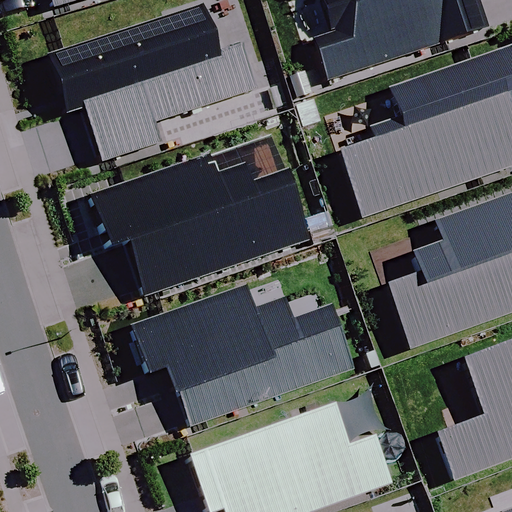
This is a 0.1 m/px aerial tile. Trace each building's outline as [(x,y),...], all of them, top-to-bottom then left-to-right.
[(318,0),(331,35),(314,41),(327,81),(482,28),(472,0),(318,0)] [(199,7),(46,57),(65,114),(82,108),(100,161),(157,143),(150,124),(250,91),(236,49),(215,56),(199,7)] [(339,155),(361,218),(511,165),(511,122),(508,111),(511,109),(511,57),(509,50),(389,91),(399,121),(368,132),(373,144),(339,155)] [(206,158),(89,198),(106,246),(125,240),(145,297),(306,241),(282,174),(247,186),(241,168),(213,177),(206,158)] [(386,288),(408,351),(511,314),(511,195),(433,223),(441,245),(412,256),(419,276),(386,288)] [(166,367),(187,427),(350,370),(329,310),(292,323),(284,301),(252,313),(244,290),(130,330),(146,374),(166,367)] [(436,436),(452,481),(511,460),(511,341),(461,359),(482,420),(436,436)] [(217,511),(222,510),(222,511),(312,511),(389,485),(372,438),(345,448),(330,408),(187,459),(206,511),(217,511)]
